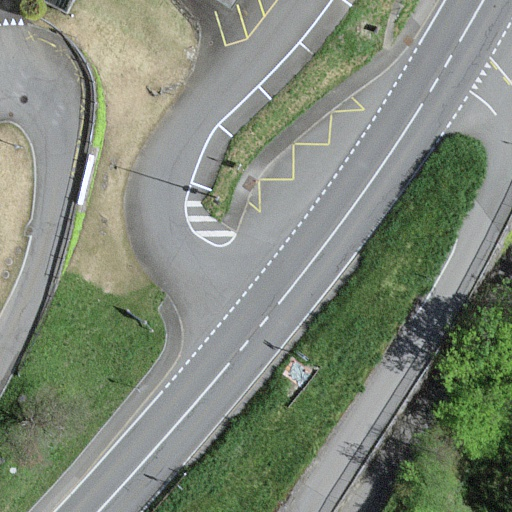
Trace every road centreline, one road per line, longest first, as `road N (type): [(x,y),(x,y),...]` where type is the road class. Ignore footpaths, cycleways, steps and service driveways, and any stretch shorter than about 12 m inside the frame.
road 1 (secondary): [(95,511),(294,283),(442,72)]
road 2 (residential): [(442,72),(485,103),(503,128),(505,160),(453,283),(301,511)]
